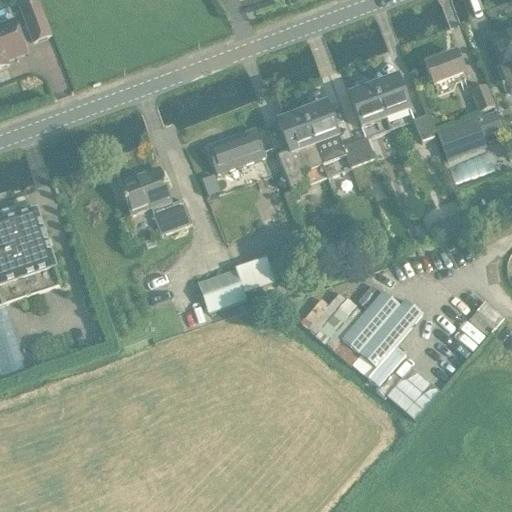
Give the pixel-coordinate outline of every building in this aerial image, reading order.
[(50,38),(46,28),(36,1),(20,7),(34,45),(50,38)] [(6,62),(27,55),(15,23),(0,28),(0,70),(8,67),(6,62)] [(511,32),(490,41),(510,96),(511,95),(511,32)] [(465,77),(457,56),(439,63),(438,58),(424,64),(426,68),(425,69),(433,89),(465,77)] [(374,88),(387,122),(410,113),(397,79),(374,88)] [(387,122),(374,88),(348,98),(361,132),(387,122)] [(481,114),(493,109),(486,91),(474,95),(481,114)] [(303,115),(315,148),(339,139),(326,106),(303,115)] [(495,113),(436,133),(447,165),(486,152),(481,140),(501,133),(495,113)] [(315,148),(303,115),(278,124),(289,153),(277,158),(291,196),(328,182),(315,148)] [(434,142),(426,120),(413,125),(421,147),(434,142)] [(218,177),(266,160),(256,132),(208,149),(218,177)] [(376,164),(368,142),(343,152),(351,173),(376,164)] [(163,240),(195,227),(185,203),(175,206),(159,166),(118,182),(134,222),(153,214),(163,240)] [(3,223),(0,224),(0,302),(2,308),(61,289),(36,213),(19,218),(18,216),(2,221),(3,223)] [(199,286),(210,316),(237,307),(247,303),(244,295),(274,285),(265,262),(199,286)] [(371,289),(358,304),(367,313),(381,297),(371,289)] [(395,350),(418,322),(385,294),(344,342),(377,371),(395,350)] [(321,303),(300,327),(351,371),(353,369),(352,369),(361,359),(342,343),(364,317),(339,296),(328,309),(321,303)] [(484,304),(469,322),(487,337),(502,320),(484,304)] [(361,359),(352,369),(353,369),(378,391),(405,359),(395,350),(377,371),(376,372),(361,359)] [(440,395),(412,371),(386,401),(415,425),(440,395)]
